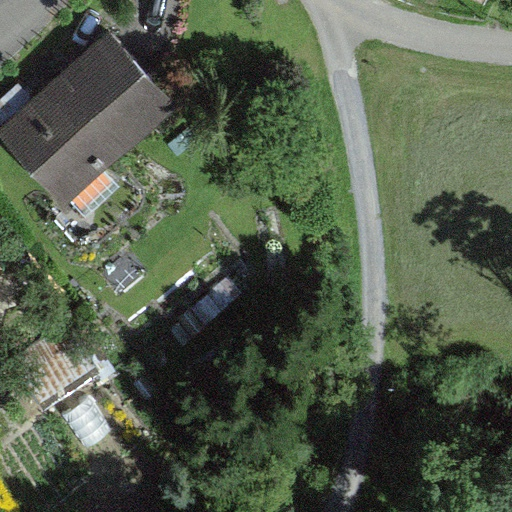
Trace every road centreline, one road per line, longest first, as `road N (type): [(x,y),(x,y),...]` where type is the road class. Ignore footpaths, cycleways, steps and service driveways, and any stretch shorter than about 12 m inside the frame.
road 1 (track): [(336,13),(364,448),(334,511)]
road 2 (unclassified): [(511,58),(398,40),(336,13),(325,0)]
